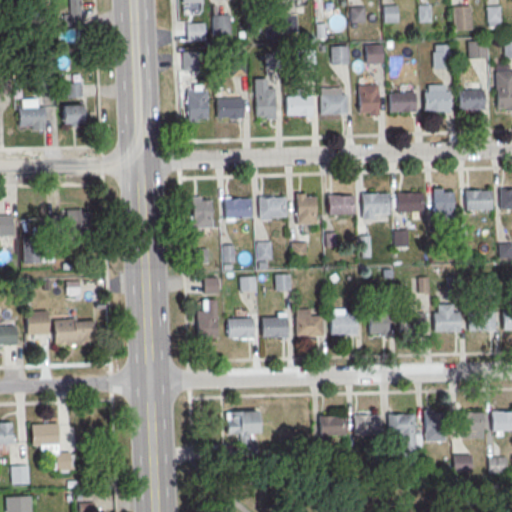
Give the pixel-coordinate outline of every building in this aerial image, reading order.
[(79,0),(68,0),(68,13),(63,13),(63,28),(80,28),(79,0)] [(382,6),(397,5),(398,22),(383,23),(382,6)] [(418,5),(431,5),(431,21),(418,22),(418,5)] [(486,6),(501,5),(502,22),(487,23),(486,6)] [(350,7),(364,6),(365,23),(350,24),(350,7)] [(453,7),(470,6),(471,29),(454,30),(453,7)] [(279,15),(297,14),(297,33),(280,33),(279,15)] [(211,16),(229,15),(229,34),(212,34),(211,16)] [(186,23),(203,22),(204,41),(187,41),(186,23)] [(467,42),(486,41),(487,58),(468,59),(467,42)] [(503,42),(511,41),(511,58),(504,59),(503,42)] [(364,45),(382,44),(382,63),(365,64),(364,45)] [(330,47),(347,46),(348,64),(331,65),(330,47)] [(297,51),(314,50),(315,68),(298,69),(297,51)] [(432,52),(450,51),(451,68),(433,69),(432,52)] [(182,52),(198,52),(198,70),(182,71),(182,52)] [(264,53),(279,52),(280,71),(265,71),(264,53)] [(231,59),(246,58),(246,76),(231,77),(231,59)] [(511,72),(495,72),(497,107),(508,107),(508,109),(511,109),(511,72)] [(40,74),(52,74),(53,91),(41,91),(40,74)] [(0,77),(10,77),(11,93),(0,93),(0,77)] [(273,88),(267,88),(266,79),(254,79),(255,117),(266,117),(266,119),(275,119),(273,88)] [(66,82),(81,81),(82,97),(67,98),(66,82)] [(376,85),(358,86),(359,114),(369,113),(369,116),(378,116),(376,85)] [(458,91),(483,90),(484,109),(458,109),(458,91)] [(187,92),(206,91),(207,119),(196,119),(196,122),(188,122),(187,92)] [(423,92),(449,91),(449,110),(424,111),(423,92)] [(389,93),(414,92),(414,111),(389,112),(389,93)] [(320,95),(345,95),(345,114),(320,114),(320,95)] [(285,97),(311,96),(311,115),(286,116),(285,97)] [(216,99),(242,99),(242,118),(217,118),(216,99)] [(83,103),(63,103),(63,122),(83,122),(83,103)] [(19,108),(45,107),(46,131),(20,132),(19,108)] [(433,189),(434,220),(454,219),(453,192),(442,192),(442,189),(433,189)] [(500,189),(511,189),(511,208),(501,208),(500,189)] [(465,191),(491,191),(491,210),(466,210),(465,191)] [(295,194),(296,225),(316,224),(315,197),(304,197),(304,193),(295,194)] [(397,193),(422,193),(423,212),(397,212),(397,193)] [(362,194),(388,194),(388,213),(362,213),(362,194)] [(328,196),(353,195),(353,214),(328,215),(328,196)] [(191,227),(210,227),(210,196),(191,196),(191,227)] [(258,198),(284,198),(284,217),(259,217),(258,198)] [(224,199),(250,199),(250,218),(225,218),(224,199)] [(64,209),(64,234),(90,234),(90,209),(64,209)] [(0,235),(12,236),(12,214),(0,214),(0,235)] [(22,262),(40,262),(40,222),(21,222),(22,262)] [(393,230),(409,230),(409,246),(394,247),(393,230)] [(256,243),(271,242),(272,258),(256,259),(256,243)] [(290,243),(306,242),(306,258),(291,259),(290,243)] [(497,243),(511,242),(511,258),(498,259),(497,243)] [(274,275),(289,274),(290,290),(274,291),(274,275)] [(481,274),(496,274),(497,290),(481,291),(481,274)] [(255,290),(254,275),(238,275),(239,290),(255,290)] [(446,276),(462,276),(462,292),(447,292),(446,276)] [(203,278),(218,277),(219,293),(203,294),(203,278)] [(196,308),(196,337),(215,337),(215,298),(203,298),(203,308),(196,308)] [(433,313),(437,313),(437,304),(452,304),(452,312),(459,312),(460,331),(434,332),(433,313)] [(368,306),(388,305),(389,336),(379,337),(379,333),(369,333),(368,306)] [(25,311),(47,310),(48,334),(27,335),(25,311)] [(503,311),(511,310),(511,329),(503,330),(503,311)] [(468,311),(494,311),(494,330),(468,330),(468,311)] [(398,314),(425,313),(425,333),(399,333),(398,314)] [(295,317),(321,316),(321,335),(295,336),(295,317)] [(330,316),(356,316),(356,335),(330,335),(330,316)] [(226,319),(252,318),(253,337),(227,338),(226,319)] [(261,318),(287,318),(287,337),(261,337),(261,318)] [(53,320),(75,319),(75,322),(92,321),(93,342),(55,344),(53,320)] [(0,326),(15,326),(16,345),(1,345),(1,349),(0,349),(0,326)] [(424,411),(425,441),(444,441),(443,413),(433,414),(433,410),(424,411)] [(258,433),(258,411),(225,411),(225,433),(258,433)] [(491,412),(511,411),(511,430),(491,431),(491,412)] [(457,413),(483,412),(484,431),(457,432),(457,413)] [(387,415),(414,414),(415,457),(402,457),(401,434),(388,434),(387,415)] [(353,416),(379,415),(379,434),(353,435),(353,416)] [(319,417),(345,416),(345,435),(319,436),(319,417)] [(0,443),(13,443),(13,421),(0,421),(0,443)] [(30,423),(31,445),(40,445),(40,455),(54,455),(54,469),(71,469),(70,451),(58,452),(57,422),(30,423)] [(452,469),(469,469),(469,454),(452,454),(452,469)] [(506,455),(486,455),(486,474),(506,474),(506,455)] [(9,483),(26,483),(26,464),(9,464),(9,483)] [(4,495),(4,511),(29,511),(29,495),(4,495)]
